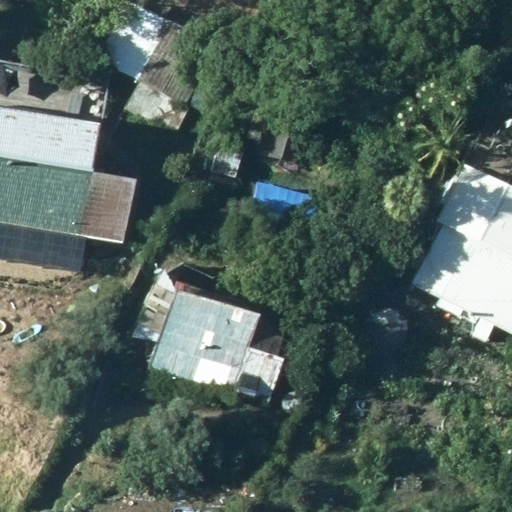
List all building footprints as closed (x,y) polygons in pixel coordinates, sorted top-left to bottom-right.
[(130,78),(159,17),(123,0),(120,0),(94,59),(130,78)] [(258,0),(214,0),(209,9),(241,28),(258,0)] [(177,104),(135,82),(124,104),(166,126),(177,104)] [(295,162),(310,95),(271,85),(256,154),(295,162)] [(0,103),(0,218),(110,237),(121,177),(72,168),(81,116),(0,103)] [(504,328),(511,312),(511,192),(447,161),(421,216),(430,220),(401,279),(504,328)] [(141,264),(120,330),(144,337),(136,362),(152,367),(147,385),(200,402),(206,383),(264,401),(292,312),(141,264)]
